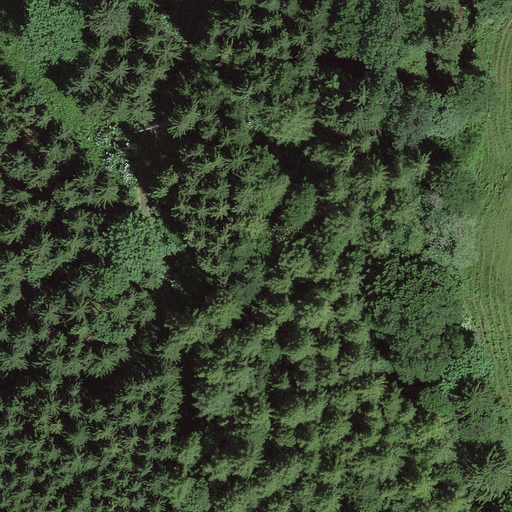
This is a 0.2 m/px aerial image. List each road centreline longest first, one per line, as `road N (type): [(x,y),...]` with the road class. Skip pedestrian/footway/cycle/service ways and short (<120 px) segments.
road 1 (track): [(189,511),(176,470),(178,434),(192,401),(148,225),(145,145),(154,106),(184,66),(199,0)]
road 2 (track): [(489,511),(465,467),(452,346),(429,272),(427,193),(457,90),(459,32),(477,0)]
